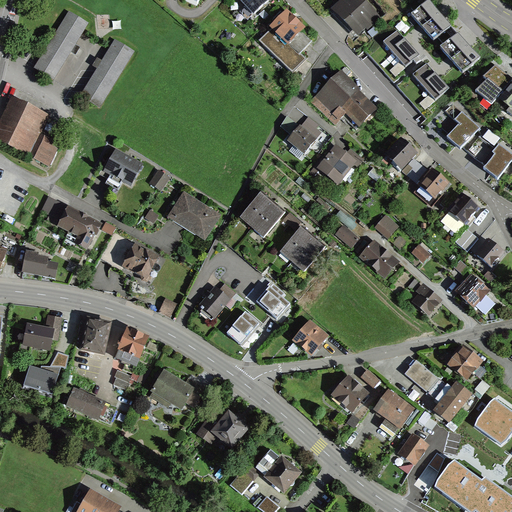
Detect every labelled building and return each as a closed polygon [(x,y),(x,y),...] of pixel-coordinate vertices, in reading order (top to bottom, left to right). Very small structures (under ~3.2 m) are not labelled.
[(269,0),(238,0),(253,16),(269,0)] [(382,18),(364,0),(341,0),(331,10),(358,38),(366,30),(368,32),(382,18)] [(422,29),(439,13),(429,1),(411,17),(422,29)] [(287,9),(270,27),(272,29),(260,40),(293,73),(306,60),(300,55),(313,42),(303,32),(306,28),(287,9)] [(53,80),(87,24),(69,13),(35,69),(53,80)] [(439,13),(422,29),(434,42),(451,26),(439,13)] [(419,55),(398,32),(384,44),(405,67),(419,55)] [(440,49),(451,62),(469,45),(458,33),(440,49)] [(135,53),(115,41),(81,96),(101,108),(135,53)] [(481,58),(469,45),(451,62),(463,75),(481,58)] [(450,89),(427,64),(413,77),(436,102),(450,89)] [(511,80),(496,67),(484,77),(488,81),(477,92),(492,105),(511,80)] [(361,90),(341,70),(310,102),(334,126),(346,114),(360,128),(379,109),(360,91),(361,90)] [(511,86),(500,102),(511,110),(511,108),(511,86)] [(50,118),(10,99),(0,121),(0,141),(48,164),(56,147),(40,139),(50,118)] [(479,129),(462,113),(455,120),(460,125),(448,138),(460,149),(479,129)] [(300,127),(288,117),(281,127),(292,136),(287,142),(304,156),(318,140),(317,139),(322,133),(317,130),(320,127),(309,117),(300,127)] [(414,160),(418,155),(401,140),(386,157),(403,172),(414,160)] [(322,161),(320,159),(310,173),(315,177),(320,172),(338,187),(353,168),(357,171),(365,160),(350,148),(346,152),(335,144),(322,161)] [(511,158),(511,154),(498,144),(492,153),(495,154),(484,170),(497,179),(511,158)] [(144,165),(117,150),(104,173),(131,188),(144,165)] [(430,173),(414,160),(403,172),(419,186),(430,173)] [(384,175),(374,168),(368,175),(378,183),(384,175)] [(451,184),(433,169),(430,173),(419,186),(417,187),(419,188),(415,193),(432,208),(444,193),(443,193),(451,184)] [(170,179),(158,170),(149,183),(161,192),(170,179)] [(222,216),(184,192),(167,218),(205,242),(222,216)] [(478,214),(481,209),(463,194),(447,213),(448,214),(441,222),(460,237),(467,229),(474,219),(471,217),(475,211),(478,214)] [(240,218),(251,228),(272,205),(261,195),(240,218)] [(103,226),(49,197),(41,211),(50,216),(47,221),(77,237),(74,244),(87,251),(95,237),(97,238),(103,226)] [(284,215),(272,205),(251,228),(263,239),(284,215)] [(159,217),(151,211),(145,220),(153,226),(159,217)] [(301,222),(290,213),(284,221),(295,229),(301,222)] [(399,228),(386,215),(374,228),(388,241),(399,228)] [(115,229),(106,224),(102,231),(112,236),(115,229)] [(359,240),(344,227),(336,237),(351,250),(359,240)] [(479,239),(467,229),(460,237),(456,242),(468,252),(479,239)] [(18,241),(18,243),(22,245),(25,238),(8,230),(6,235),(18,241)] [(292,263),(313,240),(301,230),(281,253),(292,263)] [(407,243),(400,237),(394,245),(400,251),(407,243)] [(313,240),(292,263),(304,273),(324,250),(313,240)] [(385,281),(401,264),(375,240),(359,258),(385,281)] [(506,255),(488,240),(476,256),(491,268),(499,259),(501,261),(506,255)] [(121,267),(142,279),(142,282),(147,284),(151,279),(150,277),(161,258),(135,243),(121,267)] [(431,256),(418,245),(412,253),(424,264),(431,256)] [(40,254),(27,251),(22,274),(55,281),(58,266),(48,263),(49,259),(40,257),(40,254)] [(460,262),(454,268),(463,276),(469,270),(460,262)] [(495,276),(488,271),(483,277),(490,283),(495,276)] [(490,292),(470,275),(455,293),(474,309),(476,307),(486,316),(496,305),(486,297),(490,292)] [(220,290),(216,286),(198,306),(215,321),(238,294),(225,283),(220,290)] [(441,302),(422,285),(416,291),(420,294),(412,303),(428,317),(441,302)] [(290,305),(269,286),(256,301),(277,319),(290,305)] [(170,319),(177,305),(165,300),(159,313),(170,319)] [(260,323),(244,309),(227,330),(244,343),(260,323)] [(62,319),(47,317),(46,328),(27,325),(24,347),(51,351),(52,342),(58,343),(62,319)] [(112,324),(88,319),(81,352),(105,357),(112,324)] [(329,337),(310,321),(292,342),(311,358),(329,337)] [(151,338),(127,329),(123,337),(121,336),(117,346),(119,347),(117,352),(114,360),(138,370),(151,338)] [(483,362),(464,347),(449,367),(468,382),(483,362)] [(417,360),(405,376),(440,404),(433,414),(449,427),(473,396),(457,383),(453,388),(417,360)] [(57,376),(31,367),(24,386),(51,395),(57,376)] [(150,372),(143,368),(137,382),(144,385),(150,372)] [(190,387),(162,371),(149,393),(152,395),(149,399),(168,409),(170,406),(181,413),(186,404),(194,408),(206,387),(194,381),(190,387)] [(380,381),(367,371),(361,379),(374,389),(380,381)] [(370,395),(349,376),(331,397),(352,416),(370,395)] [(106,402),(74,390),(66,409),(62,408),(60,412),(73,417),(74,413),(99,422),(99,421),(111,425),(117,409),(105,404),(106,402)] [(417,411),(389,391),(373,412),(385,421),(381,427),(394,437),(399,430),(401,432),(417,411)] [(211,434),(217,438),(232,451),(250,430),(229,412),(216,428),(211,434)] [(360,421),(353,416),(347,424),(354,429),(360,421)] [(211,434),(216,428),(206,422),(197,436),(211,445),(217,438),(211,434)] [(500,469),(437,427),(428,442),(491,484),(489,487),(501,495),(508,485),(510,481),(511,482),(511,471),(502,465),(500,469)] [(429,447),(411,435),(397,456),(416,468),(429,447)] [(271,451),(256,469),(266,477),(264,479),(284,496),(302,475),(282,458),(281,460),(271,451)] [(242,495),(259,475),(244,463),(238,470),(242,474),(232,486),(242,495)] [(497,499),(429,463),(412,495),(432,505),(431,507),(441,511),(496,511),(498,508),(497,499)] [(511,488),(508,485),(501,495),(498,499),(511,508),(511,488)] [(98,511),(106,499),(91,490),(82,505),(77,511),(98,511)] [(276,511),(280,508),(267,498),(260,508),(264,511),(276,511)] [(106,499),(98,511),(119,511),(122,507),(106,499)] [(77,511),(82,505),(77,502),(71,511),(77,511)]
